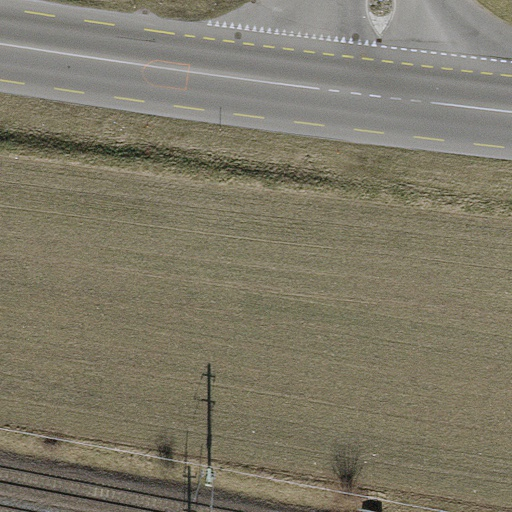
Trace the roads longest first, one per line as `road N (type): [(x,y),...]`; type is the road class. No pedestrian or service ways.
road 1 (primary): [(0,44),(375,98)]
road 2 (primary): [(375,98),(511,112)]
